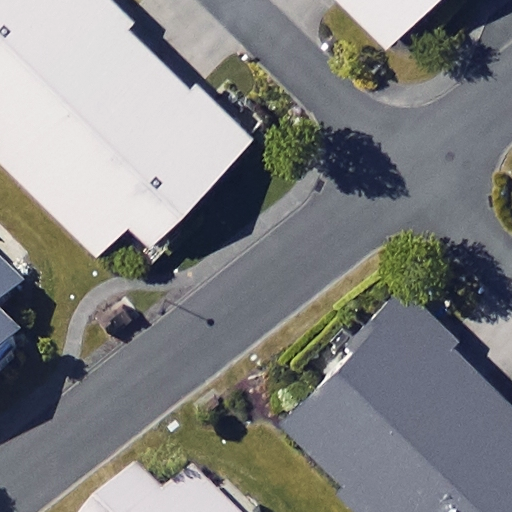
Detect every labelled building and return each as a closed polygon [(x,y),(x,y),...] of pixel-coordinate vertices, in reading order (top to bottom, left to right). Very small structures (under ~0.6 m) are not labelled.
[(245,126),(114,0),(0,0),(0,155),(92,244),(123,212),(143,232),(245,126)] [(349,0),(384,35),(418,0),(349,0)] [(0,354),(14,338),(0,325),(0,307),(18,287),(0,270),(0,354)] [(511,511),(511,400),(396,284),(271,408),(341,479),(335,484),(362,511),(511,511)] [(227,511),(188,474),(159,503),(132,477),(97,511),(227,511)]
